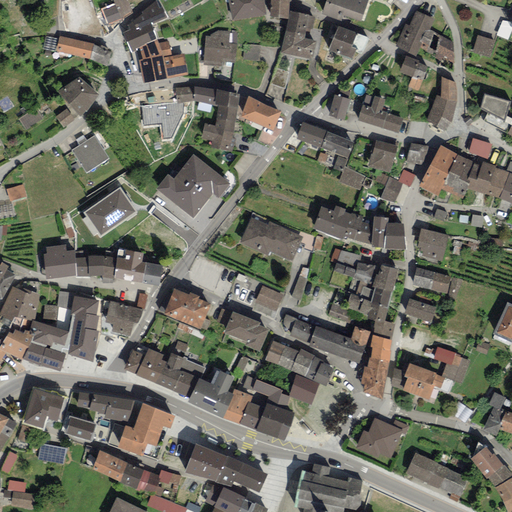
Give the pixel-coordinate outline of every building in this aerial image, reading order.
[(126,0),(112,0),(114,3),(100,9),(107,24),(133,14),(127,1),(126,0)] [(157,0),(155,0),(142,12),(143,14),(127,25),(130,30),(123,33),(131,53),(137,51),(136,49),(139,47),(157,39),(150,25),(167,18),(157,0)] [(228,0),(231,20),(265,15),(263,0),(228,0)] [(289,0),(270,0),(269,17),(288,19),(289,0)] [(368,0),(332,0),(332,1),(329,0),(326,0),(322,14),(341,20),(343,15),(361,21),(368,0)] [(308,15),(290,11),(286,31),(305,35),(306,31),(311,32),(314,18),(308,16),(308,15)] [(395,47),(416,57),(420,48),(422,43),(420,42),(426,29),(429,30),(434,19),(415,11),(409,25),(406,24),(395,47)] [(357,34),(338,26),(328,51),(352,61),(357,49),(352,47),(357,34)] [(429,30),(426,29),(420,42),(422,43),(420,48),(441,61),(442,58),(454,63),(453,43),(429,30)] [(206,36),(203,65),(224,66),(224,62),(235,63),(238,32),(218,30),(211,35),(211,36),(206,36)] [(305,35),(286,31),(281,54),(312,61),(317,41),(304,38),(305,35)] [(495,40),(478,35),(472,52),(489,57),(495,40)] [(55,52),(58,39),(45,36),(43,49),(55,52)] [(93,44),(59,36),(58,39),(55,52),(90,59),(93,44)] [(158,43),(157,39),(139,47),(142,60),(139,61),(143,83),(166,79),(163,58),(158,43)] [(168,41),(158,43),(163,58),(172,56),(168,41)] [(112,53),(93,44),(90,59),(106,67),(112,53)] [(260,45),(244,44),(243,59),(259,61),(260,45)] [(166,79),(188,75),(184,54),(172,56),(163,58),(166,79)] [(419,61),(406,56),(399,72),(412,77),(408,87),(418,91),(428,67),(419,63),(419,61)] [(288,73),(275,68),(270,83),(285,88),(288,73)] [(79,77),(57,91),(81,117),(98,95),(79,77)] [(456,83),(442,77),(441,97),(436,95),(426,120),(433,124),(432,126),(444,132),(448,127),(451,123),(454,113),(456,102),(457,92),(456,83)] [(214,105),(216,89),(194,87),(175,88),(177,102),(177,104),(183,103),(193,101),(214,105)] [(340,88),(338,95),(348,99),(350,92),(340,88)] [(240,94),(216,89),(214,105),(218,106),(237,109),(240,94)] [(509,102),(484,94),(480,108),(488,113),(483,120),(508,134),(511,125),(511,119),(506,116),(509,102)] [(338,95),(334,95),(328,116),(344,121),(350,99),(348,99),(338,95)] [(366,95),(358,121),(398,133),(403,118),(382,112),(386,100),(375,96),(374,98),(366,95)] [(280,112),(249,97),(240,116),(273,131),(280,112)] [(177,102),(142,106),(144,126),(160,124),(161,140),(171,139),(184,113),(183,103),(177,104),(177,102)] [(237,109),(218,106),(216,120),(235,123),(237,109)] [(41,118),(35,109),(21,119),(27,127),(41,118)] [(67,109),(56,116),(63,128),(74,120),(67,109)] [(215,126),(204,124),(201,139),(211,141),(210,148),(233,153),(236,138),(232,138),(235,123),(216,120),(215,126)] [(327,131),(302,122),(296,139),(321,148),(327,131)] [(354,142),(327,131),(321,148),(338,155),(348,158),(354,142)] [(79,146),(87,141),(83,135),(75,140),(79,146)] [(79,146),(72,150),(86,174),(109,159),(95,136),(87,141),(79,146)] [(492,143),(473,137),(468,150),(488,158),(492,143)] [(397,146),(376,141),(372,155),(371,154),(367,167),(390,173),(397,146)] [(429,146),(410,143),(405,162),(422,166),(429,146)] [(418,187),(437,197),(441,189),(450,171),(458,155),(440,145),(418,187)] [(328,156),(320,152),(316,161),(325,165),(328,156)] [(230,184),(193,155),(174,179),(168,175),(156,190),(193,219),(212,194),(218,199),(230,184)] [(345,167),(348,158),(338,155),(333,169),(343,172),(345,167)] [(468,160),(458,155),(450,171),(460,176),(468,160)] [(474,163),(468,160),(460,176),(453,191),(463,196),(467,188),(470,181),(467,179),(474,163)] [(496,166),(483,162),(481,166),(474,163),(467,179),(470,181),(467,188),(485,194),(489,185),(495,168),(496,166)] [(365,176),(345,167),(343,172),(339,182),(360,191),(365,176)] [(506,171),(495,168),(489,185),(503,190),(510,173),(506,171)] [(415,175),(403,170),(398,182),(403,184),(410,187),(415,175)] [(453,191),(460,176),(450,171),(441,189),(451,194),(453,191)] [(385,186),(389,177),(380,173),(375,181),(385,186)] [(511,173),(510,173),(503,190),(499,199),(511,204),(511,173)] [(398,182),(389,177),(385,186),(380,198),(394,204),(403,184),(398,182)] [(24,184),(6,189),(10,203),(27,198),(24,184)] [(499,199),(503,190),(489,185),(485,194),(499,199)] [(120,187),(83,212),(87,217),(83,220),(93,236),(97,233),(101,238),(138,213),(120,187)] [(12,203),(0,205),(0,219),(14,217),(12,203)] [(346,227),(351,215),(344,212),(345,210),(336,206),(334,211),(321,206),(312,229),(341,240),(342,238),(346,227)] [(447,213),(436,209),(433,217),(444,222),(447,213)] [(352,213),(351,215),(346,227),(372,235),(373,226),(361,222),(364,217),(352,213)] [(484,217),(472,215),(470,226),(482,228),(484,217)] [(389,218),(374,217),(373,226),(372,235),(371,245),(371,247),(384,248),(386,223),(388,223),(389,218)] [(298,235),(269,222),(268,225),(251,218),(240,243),(268,256),(269,252),(292,262),(300,244),(303,237),(298,235)] [(388,223),(386,223),(384,248),(406,250),(404,224),(388,223)] [(348,238),(371,245),(372,235),(346,227),(342,238),(347,240),(348,238)] [(448,236),(420,229),(416,246),(420,247),(419,251),(423,252),(422,256),(441,261),(448,236)] [(316,237),(300,231),(298,235),(303,237),(300,244),(304,245),(303,250),(312,253),(313,248),(316,237)] [(323,237),(316,236),(316,237),(313,248),(320,250),(323,237)] [(503,240),(489,238),(488,247),(502,248),(503,240)] [(66,245),(45,248),(46,253),(43,254),(45,280),(76,276),(75,258),(74,251),(66,252),(66,245)] [(336,263),(341,250),(335,248),(330,262),(336,264),(336,263)] [(125,252),(118,251),(117,257),(113,279),(142,284),(146,263),(143,263),(144,254),(125,250),(125,252)] [(361,256),(341,250),(336,263),(356,270),(357,263),(359,263),(361,256)] [(88,255),(88,257),(89,277),(103,276),(104,256),(88,255)] [(117,257),(104,256),(103,276),(103,278),(113,279),(117,257)] [(88,257),(75,258),(76,276),(76,277),(89,277),(88,257)] [(0,301),(15,275),(6,270),(9,266),(1,262),(0,264),(0,301)] [(162,266),(146,263),(142,284),(158,287),(162,266)] [(354,278),(356,270),(336,263),(336,264),(333,270),(354,278)] [(359,263),(357,263),(356,270),(354,278),(361,281),(356,295),(360,296),(363,287),(374,290),(374,288),(372,287),(372,284),(375,274),(376,266),(359,263)] [(398,269),(381,265),(378,275),(375,274),(372,284),(372,287),(374,288),(391,292),(393,292),(398,269)] [(308,269),(303,268),(291,296),(300,300),(308,269)] [(450,277),(417,268),(412,285),(446,294),(450,277)] [(462,280),(452,278),(447,297),(457,300),(462,280)] [(40,295),(24,289),(22,292),(13,286),(0,313),(0,316),(1,317),(0,318),(0,323),(11,329),(9,332),(13,334),(15,329),(19,331),(24,319),(32,321),(35,322),(40,295)] [(284,295),(262,286),(255,303),(277,312),(284,295)] [(387,309),(391,292),(374,288),(374,290),(363,287),(360,296),(360,298),(371,302),(370,304),(387,309)] [(174,289),(164,314),(200,330),(201,328),(205,319),(211,304),(199,299),(200,297),(190,292),(189,295),(174,289)] [(148,296),(139,294),(136,307),(145,309),(148,296)] [(385,321),(387,309),(370,304),(371,302),(360,298),(360,296),(356,295),(351,294),(346,308),(368,314),(365,319),(384,324),(385,321)] [(33,336),(22,360),(60,371),(65,355),(93,363),(99,331),(96,330),(100,316),(96,315),(100,300),(74,296),(70,314),(72,315),(69,332),(56,328),(43,324),(35,322),(32,321),(29,332),(28,334),(33,336)] [(436,307),(409,299),(404,315),(431,323),(436,307)] [(143,310),(110,301),(104,322),(113,324),(111,331),(130,336),(133,323),(138,324),(143,310)] [(511,304),(507,302),(492,334),(511,343),(511,304)] [(354,312),(332,304),(328,315),(350,323),(354,312)] [(58,306),(44,305),(43,324),(56,328),(58,306)] [(226,326),(232,314),(222,309),(216,322),(226,326)] [(259,323),(232,312),(232,314),(226,326),(224,332),(246,342),(245,345),(260,352),(269,330),(258,325),(259,323)] [(315,326),(285,315),(284,319),(283,321),(284,325),(287,328),(291,332),(290,336),(309,343),(315,326)] [(24,319),(19,331),(15,329),(13,334),(9,332),(3,342),(0,347),(0,350),(6,353),(22,360),(33,336),(28,334),(29,332),(32,321),(24,319)] [(211,322),(205,319),(201,328),(207,330),(211,322)] [(391,341),(394,324),(385,321),(384,324),(365,319),(363,329),(370,332),(373,332),(372,335),(391,341)] [(0,370),(2,369),(0,367),(0,360),(6,353),(0,350),(0,347),(3,342),(9,332),(11,329),(0,323),(0,370)] [(351,339),(315,326),(309,343),(308,345),(359,364),(366,345),(351,339)] [(355,327),(351,339),(366,345),(370,332),(363,329),(355,327)] [(391,341),(372,335),(370,347),(372,347),(370,358),(389,362),(391,341)] [(188,345),(178,341),(175,349),(185,352),(188,345)] [(265,360),(291,371),(299,352),(273,341),(265,360)] [(489,346),(478,341),(474,350),(486,355),(489,346)] [(456,354),(437,347),(433,359),(446,364),(451,365),(456,354)] [(163,355),(147,349),(145,356),(136,375),(156,384),(165,362),(161,360),(163,355)] [(315,356),(300,349),(299,352),(291,371),(305,377),(326,387),(334,369),(322,362),(323,361),(313,357),(315,356)] [(145,356),(132,350),(123,369),(136,375),(145,356)] [(184,359),(171,354),(167,363),(165,362),(156,384),(173,391),(182,372),(179,370),(184,359)] [(460,355),(456,354),(451,365),(446,364),(441,377),(445,378),(452,381),(461,384),(470,361),(459,358),(460,355)] [(201,379),(206,369),(187,360),(188,359),(184,357),(184,359),(179,370),(182,372),(173,391),(190,399),(199,378),(201,379)] [(364,366),(362,375),(385,380),(389,362),(370,358),(369,357),(367,367),(364,366)] [(436,374),(409,363),(406,372),(404,377),(407,378),(403,390),(434,402),(439,389),(448,393),(452,381),(445,378),(441,377),(436,375),(436,374)] [(404,377),(406,372),(394,368),(390,387),(403,390),(407,378),(404,377)] [(190,399),(188,403),(224,418),(233,395),(232,394),(227,392),(234,378),(216,370),(210,384),(201,379),(199,378),(190,399)] [(296,375),(288,396),(312,405),(319,384),(296,375)] [(385,380),(362,375),(360,384),(364,385),(362,393),(382,400),(385,380)] [(283,390),(247,376),(243,386),(269,397),(267,402),(285,410),(290,398),(281,394),(283,390)] [(57,422),(64,398),(32,388),(23,420),(21,424),(44,430),(44,428),(47,419),(57,422)] [(253,397),(234,389),(232,394),(233,395),(224,418),(239,425),(248,402),(250,403),(253,397)] [(482,430),(496,437),(499,430),(498,429),(506,412),(500,409),(506,397),(494,392),(488,404),(494,407),(482,430)] [(104,415),(108,398),(79,393),(77,407),(90,409),(89,411),(99,412),(98,414),(104,415)] [(133,401),(108,398),(104,415),(103,418),(128,422),(133,401)] [(239,425),(255,431),(256,430),(264,408),(250,403),(248,402),(239,425)] [(256,430),(284,441),(295,413),(285,410),(267,402),(264,408),(256,430)] [(171,430),(175,417),(143,404),(134,429),(126,425),(117,448),(143,456),(147,444),(155,446),(163,426),(171,430)] [(467,423),(473,412),(461,406),(455,417),(467,423)] [(498,429),(499,430),(511,434),(511,413),(506,411),(506,412),(498,429)] [(0,434),(9,420),(0,414),(0,434)] [(96,425),(70,417),(64,434),(91,442),(96,425)] [(392,426),(374,418),(368,433),(363,431),(356,448),(377,458),(379,454),(390,459),(402,433),(402,431),(392,426)] [(18,425),(9,420),(0,434),(0,453),(0,454),(18,425)] [(395,420),(392,426),(402,431),(402,433),(405,434),(409,426),(395,420)] [(31,428),(21,425),(17,441),(26,444),(31,428)] [(66,448),(41,443),(38,459),(62,464),(66,448)] [(227,456),(195,444),(184,473),(215,482),(227,456)] [(487,447),(470,459),(486,479),(488,477),(503,466),(494,453),(493,454),(487,447)] [(128,463),(99,451),(92,469),(119,483),(127,464),(128,463)] [(17,456),(9,452),(0,470),(9,474),(17,456)] [(469,477),(415,453),(406,473),(460,498),(469,477)] [(215,482),(231,487),(234,481),(243,463),(227,456),(215,482)] [(267,474),(243,463),(234,481),(259,492),(267,474)] [(159,476),(127,464),(119,483),(137,490),(154,493),(159,482),(160,479),(158,479),(159,476)] [(343,511),(345,508),(356,511),(360,507),(361,500),(359,498),(363,481),(348,478),(347,482),(327,477),(329,468),(314,464),(312,472),(302,470),(293,507),(304,509),(303,511),(343,511)] [(511,475),(504,465),(503,466),(488,477),(496,488),(511,476),(511,475)] [(172,474),(161,470),(159,476),(158,479),(160,479),(159,482),(169,485),(170,482),(172,474)] [(181,477),(172,474),(170,482),(178,485),(181,477)] [(503,503),(511,498),(511,476),(496,488),(503,503)] [(26,483),(9,480),(7,490),(13,491),(24,493),(26,483)] [(204,502),(214,507),(222,490),(213,485),(204,502)] [(245,498),(223,488),(222,490),(214,507),(224,511),(239,511),(245,499),(245,498)] [(12,498),(13,491),(7,490),(4,490),(3,497),(12,498)] [(24,493),(13,491),(12,498),(11,506),(33,509),(35,494),(24,493)] [(185,509),(151,495),(146,506),(160,511),(185,511),(187,509),(185,509)] [(146,511),(116,497),(109,511),(146,511)] [(511,511),(511,498),(503,503),(507,511),(511,511)] [(250,511),(255,503),(245,499),(239,511),(250,511)] [(188,502),(185,509),(187,509),(192,511),(198,511),(201,507),(188,502)] [(255,503),(250,511),(267,511),(269,510),(255,503)]
